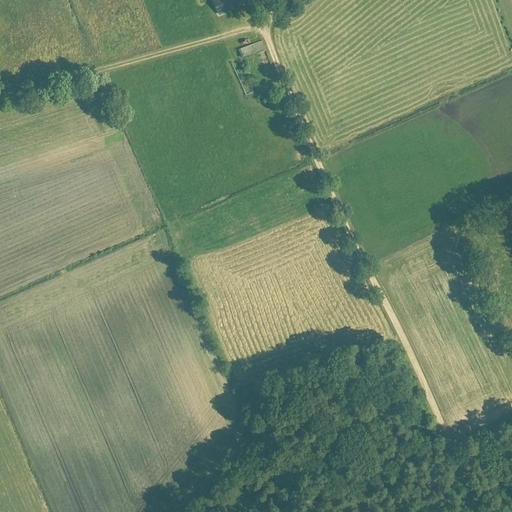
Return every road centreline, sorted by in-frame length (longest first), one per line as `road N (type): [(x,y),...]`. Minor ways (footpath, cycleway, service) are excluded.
road 1 (track): [(262,23),(477,511)]
road 2 (track): [(0,97),(262,23),(297,0)]
